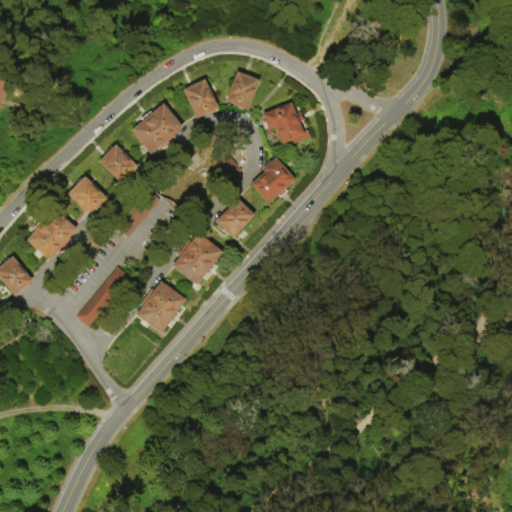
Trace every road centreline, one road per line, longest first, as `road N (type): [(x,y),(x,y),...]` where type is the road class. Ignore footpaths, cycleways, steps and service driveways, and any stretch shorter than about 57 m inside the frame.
road 1 (residential): [(34,290),(175,151),(211,125),(246,126),(257,172),(182,243),(90,356)]
road 2 (tertiary): [(63,511),(115,423),(419,88)]
road 3 (residential): [(0,233),(139,96),(213,52),(271,59),(320,90),(334,114),(335,182)]
